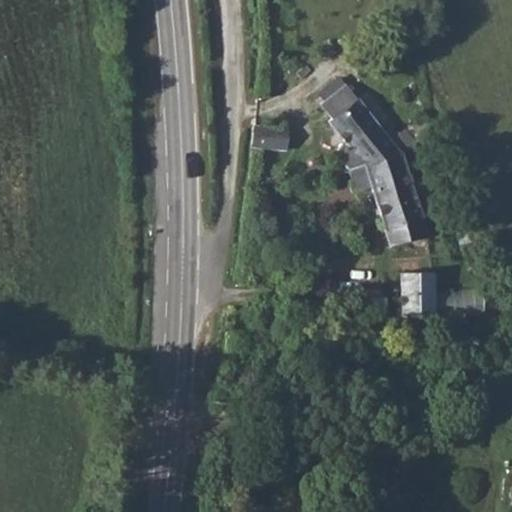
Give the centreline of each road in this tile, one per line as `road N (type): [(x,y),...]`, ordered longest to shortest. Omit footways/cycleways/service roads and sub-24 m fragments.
road 1 (secondary): [(168,0),(181,292),(163,511)]
road 2 (unknown): [(177,382),(226,401),(511,385)]
